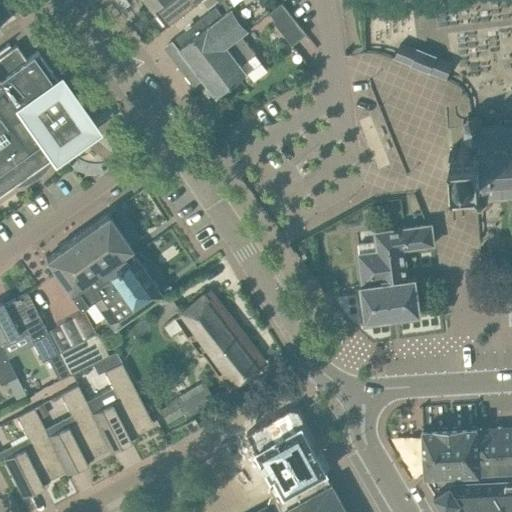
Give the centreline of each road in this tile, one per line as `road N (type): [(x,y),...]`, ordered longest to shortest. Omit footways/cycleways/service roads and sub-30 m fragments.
road 1 (tertiary): [(317,367),(168,138)]
road 2 (residential): [(0,254),(168,138)]
road 3 (tertiary): [(168,138),(72,0)]
road 4 (tertiary): [(511,381),(364,388)]
road 5 (residential): [(81,501),(201,434)]
road 6 (tertiary): [(408,511),(366,440),(364,388)]
road 7 (residential): [(317,367),(201,434)]
